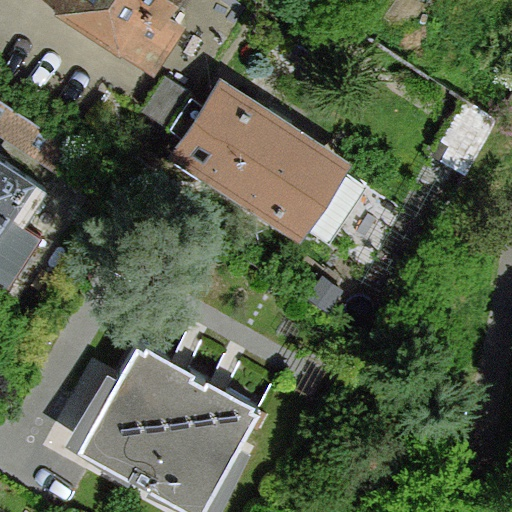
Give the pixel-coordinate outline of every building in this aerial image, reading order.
[(62,0),(62,1),(156,61),(180,22),(166,12),(173,0),(62,0)] [(188,137),(210,103),(171,76),(148,110),(188,137)] [(341,163),(222,85),(210,103),(188,137),(183,145),(301,222),(341,163)] [(76,145),(0,95),(0,126),(62,167),(76,145)] [(47,187),(0,156),(0,287),(6,291),(43,236),(24,223),(47,187)] [(117,378),(86,433),(137,461),(130,473),(141,478),(200,371),(139,338),(117,378)] [(157,473),(209,500),(239,444),(261,405),(200,371),(141,478),(151,483),(157,473)] [(239,444),(209,500),(157,473),(151,483),(141,478),(130,473),(137,461),(86,433),(117,378),(113,374),(71,445),(152,496),(184,511),(230,511),(260,454),(239,444)]
